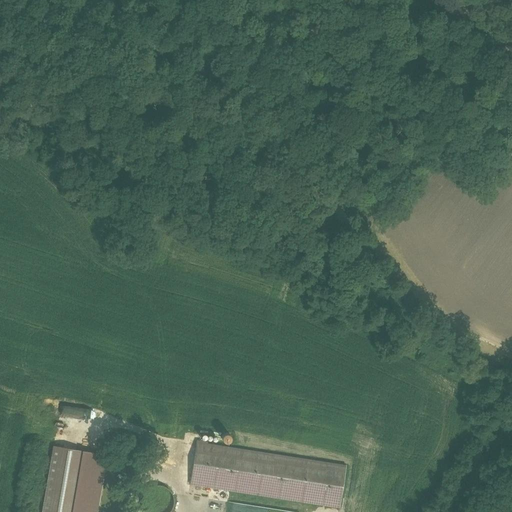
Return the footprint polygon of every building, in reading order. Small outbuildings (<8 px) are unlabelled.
[(346,465),(197,442),(191,484),(340,507),(346,465)] [(91,511),(102,455),(54,447),(42,511),(91,511)] [(157,485),(155,486),(152,486),(151,487),(149,488),(147,489),(146,491),(144,493),(143,495),(143,497),(142,498),(142,500),(142,502),(142,504),(142,506),(143,507),(143,509),(144,511),(145,511),(170,511),(171,511),(172,510),(173,508),(174,506),(174,504),(175,501),(174,499),(174,497),(174,496),(173,494),(172,492),(170,490),(168,489),(166,487),(164,486),(162,486),(160,485),(157,485)] [(11,511),(12,496),(0,496),(0,511),(11,511)] [(227,511),(299,511),(300,511),(228,503),(227,511)]
